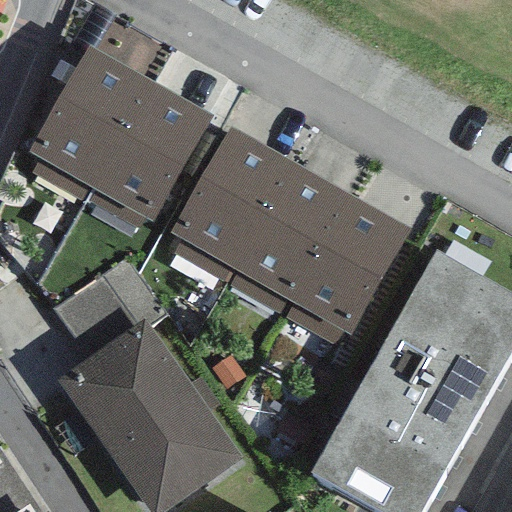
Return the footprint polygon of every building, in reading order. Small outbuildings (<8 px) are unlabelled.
[(89,195),(147,89),(88,57),(30,162),(89,195)] [(147,89),(89,195),(153,233),(213,126),(147,89)] [(169,243),(228,276),(288,169),(229,136),(169,243)] [(345,205),(288,169),(228,276),(285,309),(345,205)] [(410,241),(345,205),(285,309),(350,346),(410,241)] [(144,327),(147,331),(164,319),(126,264),(53,313),(88,366),(144,327)] [(511,307),(437,264),(310,487),(354,511),(428,511),(511,366),(511,307)] [(88,366),(58,388),(145,511),(175,511),(242,466),(147,331),(144,327),(88,366)]
